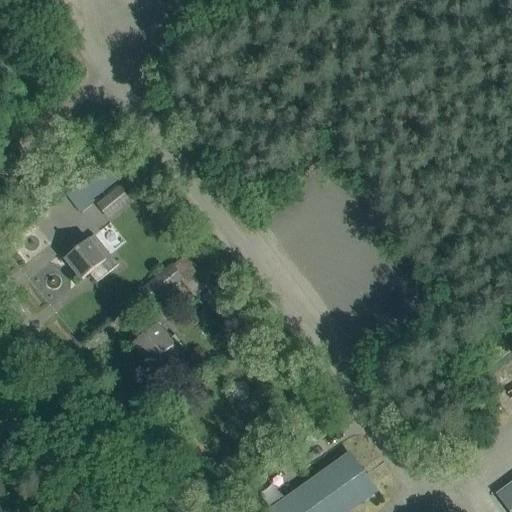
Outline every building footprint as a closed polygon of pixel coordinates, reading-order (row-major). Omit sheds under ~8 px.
[(95,204),(93,201),(123,178),(113,165),(83,188),(82,186),(68,197),(81,215),(95,204)] [(99,205),(109,217),(138,195),(128,182),(99,205)] [(82,281),(89,275),(96,284),(119,266),(95,236),(65,260),(82,281)] [(146,290),(155,302),(183,280),(195,295),(208,285),(186,258),(146,290)] [(232,319),(210,291),(201,298),(223,325),(232,319)] [(150,366),(158,360),(165,369),(187,351),(175,336),(170,341),(158,326),(133,345),(150,366)] [(270,511),(349,511),(378,492),(351,453),(270,511)] [(511,511),(511,485),(498,496),(508,511),(511,511)]
